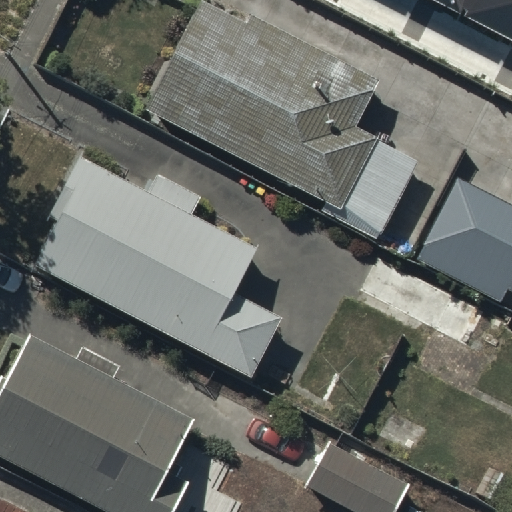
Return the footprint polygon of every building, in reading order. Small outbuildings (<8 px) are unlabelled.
[(198,0),(143,106),(336,206),(370,140),(352,131),(378,82),(250,15),(245,24),(199,0),(198,0)] [(511,0),(440,0),(511,37),(511,0)] [(415,160),(376,140),(337,216),(377,236),(415,160)] [(144,194),(78,160),(50,214),(59,219),(36,264),(250,375),(278,320),(228,294),(251,249),(189,217),(199,196),(154,173),(144,194)] [(511,288),(511,287),(511,207),(458,180),(419,256),(505,300),(511,288)] [(490,310),(379,252),(360,290),(471,347),(490,310)] [(0,380),(0,460),(99,511),(171,511),(186,484),(162,471),(191,416),(26,331),(0,380)] [(390,511),(405,485),(327,443),(304,486),(353,511),(390,511)] [(273,511),(289,480),(240,457),(220,499),(247,511),(273,511)] [(509,511),(511,511),(511,476),(496,468),(481,497),(509,511)]
